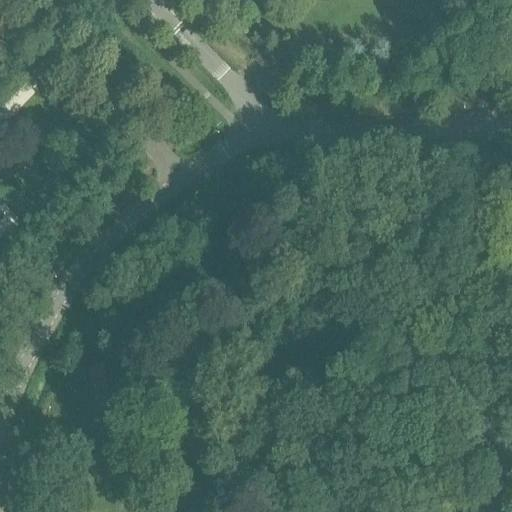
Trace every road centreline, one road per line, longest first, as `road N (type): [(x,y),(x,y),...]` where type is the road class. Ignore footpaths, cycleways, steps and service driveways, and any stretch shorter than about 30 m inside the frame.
road 1 (tertiary): [(0,430),(31,349),(69,286),(107,241),(181,179)]
road 2 (tertiary): [(511,117),(363,134),(256,126)]
road 3 (residential): [(181,179),(0,8)]
road 4 (tertiary): [(256,126),(221,71),(145,0)]
